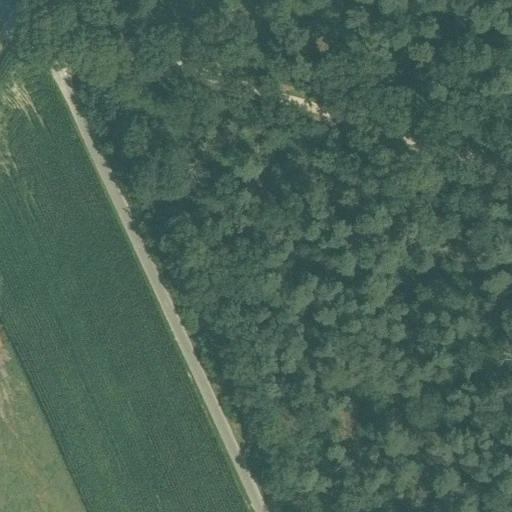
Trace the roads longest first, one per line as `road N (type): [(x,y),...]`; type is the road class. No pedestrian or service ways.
road 1 (unclassified): [(266,511),(58,66),(0,19)]
road 2 (track): [(511,170),(162,64),(97,57),(58,66)]
road 3 (track): [(280,0),(162,64)]
